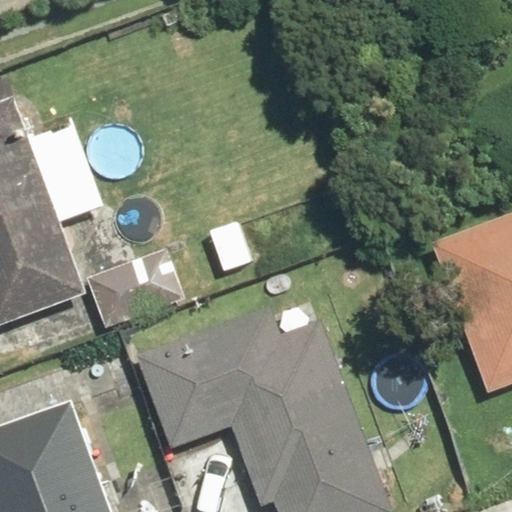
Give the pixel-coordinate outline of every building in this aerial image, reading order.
[(0,325),(76,301),(12,95),(0,99),(0,325)] [(511,211),(428,243),(485,391),(511,380),(511,211)] [(239,213),(204,228),(225,279),(261,264),(239,213)] [(176,255),(92,280),(108,331),(191,306),(176,255)] [(171,447),(228,426),(256,502),(272,497),(277,511),(382,511),(390,509),(317,314),(277,329),(270,308),(137,358),(171,447)] [(108,511),(70,402),(0,426),(0,511),(108,511)]
